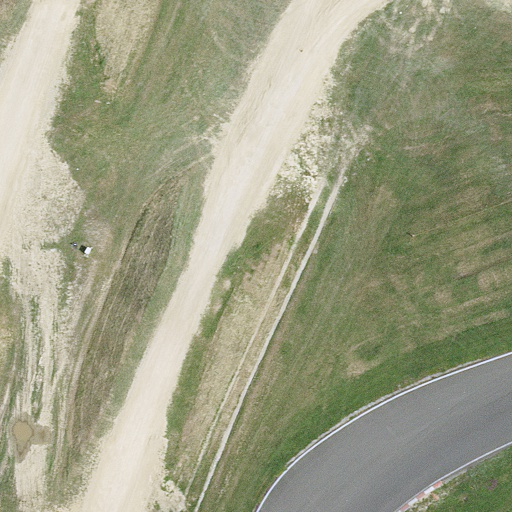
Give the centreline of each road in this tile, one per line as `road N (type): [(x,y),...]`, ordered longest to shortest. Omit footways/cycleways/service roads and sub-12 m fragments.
road 1 (track): [(340,0),(105,511)]
road 2 (track): [(0,209),(66,0)]
